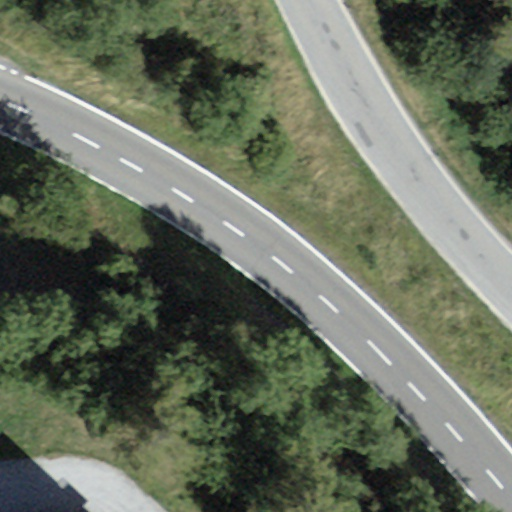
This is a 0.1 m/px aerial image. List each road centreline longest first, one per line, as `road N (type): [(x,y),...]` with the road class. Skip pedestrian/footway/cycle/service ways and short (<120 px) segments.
road 1 (tertiary): [(0,101),(124,159),(289,267),(511,498)]
road 2 (tertiary): [(511,285),(388,141),(308,0)]
